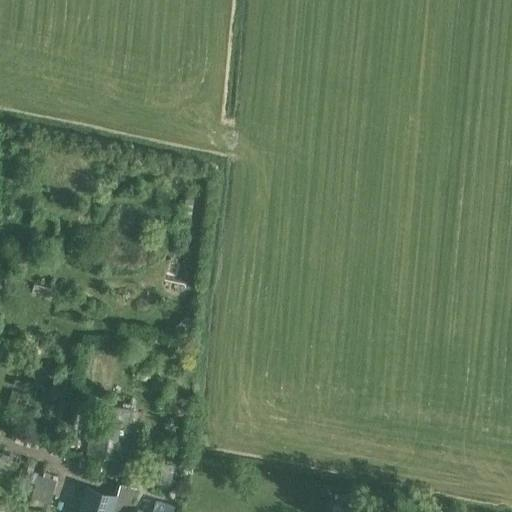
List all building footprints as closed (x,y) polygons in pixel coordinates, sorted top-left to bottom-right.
[(118,429),(99,427),(95,454),(115,457),(113,475),(123,476),(127,449),(116,448),(118,429)] [(57,479),(38,473),(31,496),(50,502),(57,479)] [(10,490),(15,483),(6,477),(1,483),(10,490)] [(116,511),(129,511),(137,488),(120,483),(117,495),(87,485),(78,511),(111,511),(112,511),(116,511)] [(138,510),(136,511),(172,511),(176,503),(156,497),(153,509),(139,505),(138,510)]
